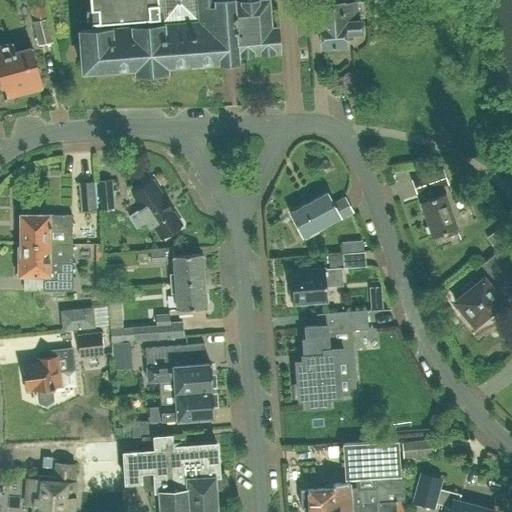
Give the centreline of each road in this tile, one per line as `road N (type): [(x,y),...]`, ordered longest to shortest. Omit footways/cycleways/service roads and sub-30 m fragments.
road 1 (residential): [(511,445),(436,365),(360,159),(344,136),(285,126)]
road 2 (residential): [(263,511),(236,211)]
road 3 (residential): [(0,154),(59,130),(177,129)]
